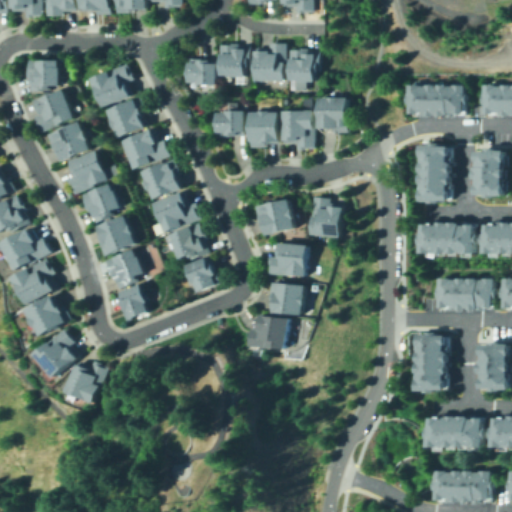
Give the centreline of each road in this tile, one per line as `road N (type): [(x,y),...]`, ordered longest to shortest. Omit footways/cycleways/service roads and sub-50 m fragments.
road 1 (residential): [(8,47),(0,54),(1,86),(78,243),(108,335),(124,342),(242,295),(250,271),(148,50),(125,41),(8,47)]
road 2 (residential): [(333,488),(387,361),(388,193),(372,155)]
road 3 (residential): [(222,203),(257,178),(324,174),(372,155)]
